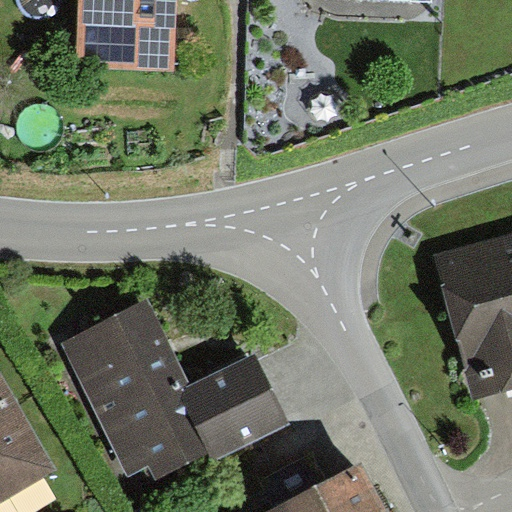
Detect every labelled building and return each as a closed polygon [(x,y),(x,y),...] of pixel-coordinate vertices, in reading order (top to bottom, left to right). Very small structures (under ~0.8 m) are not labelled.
[(82,0),(79,68),(174,72),(177,0),(82,0)] [(511,239),(439,259),(479,404),(511,394),(511,239)] [(147,304),(63,346),(130,478),(150,468),(157,483),(213,455),(218,465),(285,432),(250,364),(191,393),(147,304)] [(0,372),(0,508),(59,475),(0,372)] [(378,511),(361,476),(289,511),(378,511)]
